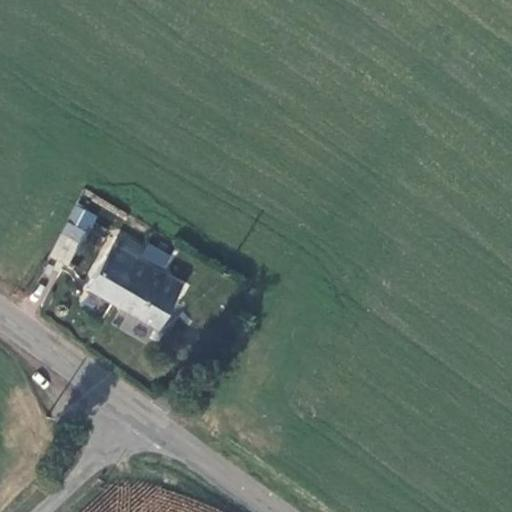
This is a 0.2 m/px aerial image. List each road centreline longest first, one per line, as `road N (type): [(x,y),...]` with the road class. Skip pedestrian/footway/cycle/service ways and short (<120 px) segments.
road 1 (tertiary): [(137,426),(0,321)]
road 2 (tertiary): [(260,511),(137,426)]
road 3 (unclassified): [(137,426),(45,511)]
